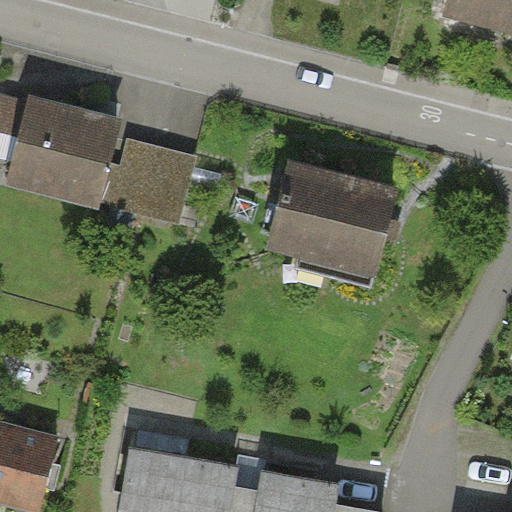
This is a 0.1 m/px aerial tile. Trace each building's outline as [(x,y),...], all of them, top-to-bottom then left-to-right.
[(511,0),(446,0),(442,19),(511,36),(511,0)] [(124,128),(26,107),(7,192),(177,229),(192,160),(120,144),(124,128)] [(393,196),(282,171),(264,255),(374,280),(393,196)] [(53,436),(0,425),(0,499),(38,508),(53,436)] [(227,511),(235,467),(127,448),(115,511),(227,511)] [(235,467),(227,511),(357,511),(330,507),(334,484),(235,467)]
